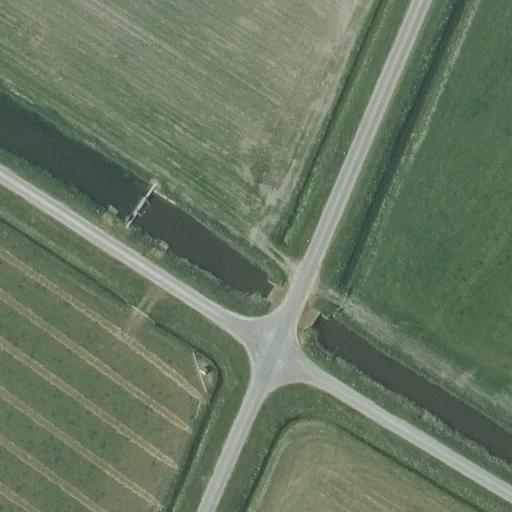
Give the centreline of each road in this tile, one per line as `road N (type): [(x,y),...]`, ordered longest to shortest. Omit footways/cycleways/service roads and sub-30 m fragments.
road 1 (unclassified): [(274,354),(417,0)]
road 2 (unclassified): [(274,354),(0,180)]
road 3 (unclassified): [(511,498),(274,354)]
road 4 (unclassified): [(207,511),(274,354)]
